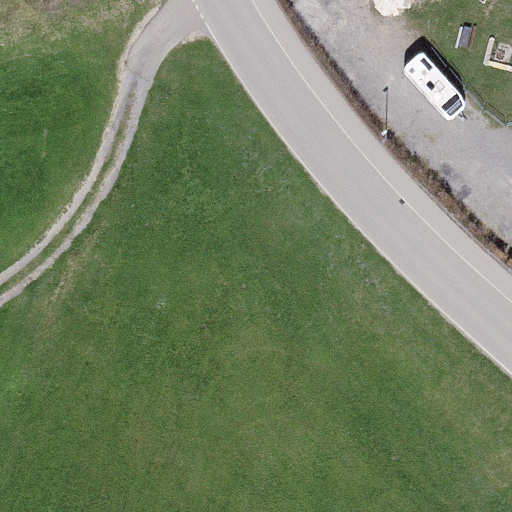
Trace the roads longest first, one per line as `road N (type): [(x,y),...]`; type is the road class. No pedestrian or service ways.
road 1 (residential): [(226,0),(303,124),(431,262),(511,335)]
road 2 (track): [(217,0),(160,33),(69,226),(0,294)]
